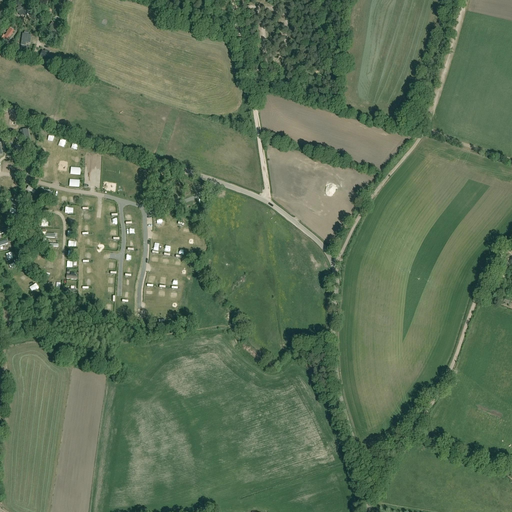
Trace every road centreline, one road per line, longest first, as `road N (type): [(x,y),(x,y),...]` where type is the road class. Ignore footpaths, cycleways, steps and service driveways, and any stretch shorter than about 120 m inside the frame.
road 1 (unclassified): [(369,497),(338,389),(336,281),(326,250),(268,202),(0,107)]
road 2 (track): [(411,434),(453,358),(471,303),(511,245)]
road 3 (track): [(233,7),(268,202)]
road 4 (track): [(334,263),(426,129)]
road 5 (track): [(426,129),(464,0)]
